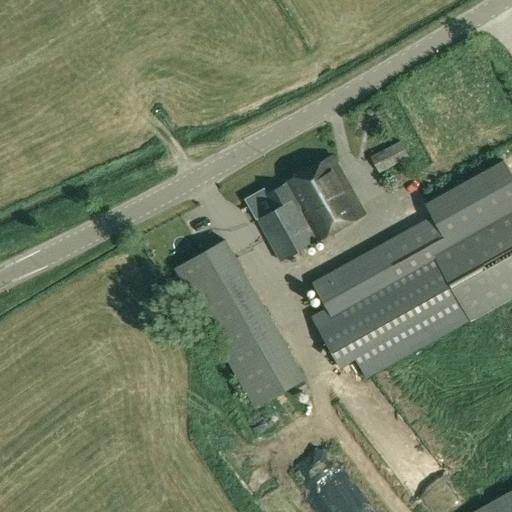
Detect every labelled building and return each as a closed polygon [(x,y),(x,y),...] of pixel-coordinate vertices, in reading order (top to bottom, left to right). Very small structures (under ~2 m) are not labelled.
[(379,173),(409,157),(401,141),(371,157),(379,173)] [(333,157),(291,179),(286,182),(286,183),(267,193),(275,208),(258,218),(281,260),(365,214),(333,157)] [(471,319),(511,296),(511,177),(503,160),(426,203),(433,215),(312,282),(327,308),(313,316),(341,367),(356,358),(366,377),(471,319)] [(301,383),(221,244),(175,271),(255,409),(301,383)] [(511,511),(511,489),(471,511),(511,511)]
